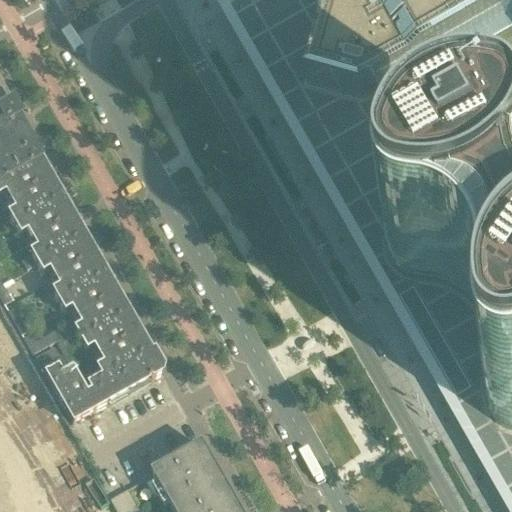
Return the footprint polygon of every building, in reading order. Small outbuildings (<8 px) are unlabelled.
[(511,0),(306,0),(261,26),(327,141),(390,250),(389,252),(389,255),(389,258),(389,262),(390,265),(391,268),(392,271),(394,274),(395,276),(397,279),(400,281),(402,283),(405,285),(408,286),(411,287),(434,328),(433,329),(432,329),(430,330),(429,331),(429,332),(428,333),(428,335),(428,336),(429,337),(429,339),(430,340),(432,340),(433,341),(434,341),(436,341),(437,340),(438,339),(439,339),(440,338),(450,357),(449,357),(448,357),(447,358),(446,359),(445,360),(444,361),(444,363),(444,364),(445,366),(446,367),(447,368),(448,368),(449,369),(451,369),(452,369),(453,368),(454,367),(455,366),(456,366),(511,463),(511,0)] [(0,118),(10,113),(11,112),(5,102),(1,102),(0,99),(0,118)] [(0,186),(37,165),(39,164),(38,162),(21,133),(17,125),(18,125),(16,121),(15,122),(10,113),(0,118),(0,186)] [(0,198),(3,197),(9,206),(47,185),(46,185),(47,181),(37,165),(0,186),(0,198)] [(8,220),(14,230),(60,204),(50,188),(47,187),(47,186),(47,185),(9,206),(15,216),(8,220)] [(26,235),(31,245),(69,224),(68,223),(69,220),(60,204),(14,230),(19,239),(26,235)] [(37,255),(21,265),(27,274),(36,269),(82,243),(72,226),(69,225),(69,224),(31,245),(37,255)] [(48,274),(53,284),(91,262),(90,262),(91,258),(82,243),(36,269),(41,278),(48,274)] [(52,297),(58,307),(104,281),(94,265),(91,264),(91,263),(91,262),(53,284),(59,294),(52,297)] [(70,313),(75,323),(113,301),(112,300),(113,297),(104,281),(58,307),(63,317),(70,313)] [(13,286),(11,282),(2,288),(4,291),(13,286)] [(0,302),(3,309),(12,304),(0,283),(0,302)] [(74,336),(80,346),(126,320),(117,304),(113,303),(114,301),(113,301),(75,323),(81,332),(74,336)] [(7,315),(21,339),(29,334),(15,310),(7,315)] [(92,351),(98,361),(135,340),(135,339),(134,339),(135,336),(126,320),(80,346),(85,355),(92,351)] [(22,342),(32,358),(59,342),(55,335),(35,346),(31,338),(22,342)] [(96,375),(101,385),(116,376),(130,368),(148,358),(139,342),(135,341),(136,340),(135,340),(98,361),(103,371),(96,375)] [(57,348),(70,370),(77,366),(65,343),(57,348)] [(35,363),(38,370),(58,358),(54,352),(52,351),(36,360),(35,363)] [(148,359),(148,358),(130,368),(142,389),(159,379),(160,374),(152,359),(151,360),(150,360),(149,359),(148,359)] [(130,368),(116,376),(127,397),(142,389),(130,368)] [(91,399),(84,403),(91,417),(113,405),(101,385),(95,388),(86,372),(78,377),(87,393),(91,399)] [(91,417),(84,403),(69,378),(59,384),(55,376),(45,382),(72,428),(91,417)] [(116,376),(101,385),(113,405),(127,397),(116,376)] [(153,480),(168,507),(220,478),(204,450),(185,461),(184,459),(175,464),(176,466),(153,480)] [(168,507),(171,511),(217,511),(234,503),(220,478),(168,507)] [(111,504),(115,511),(138,511),(128,494),(111,504)] [(217,511),(239,511),(234,503),(217,511)]
